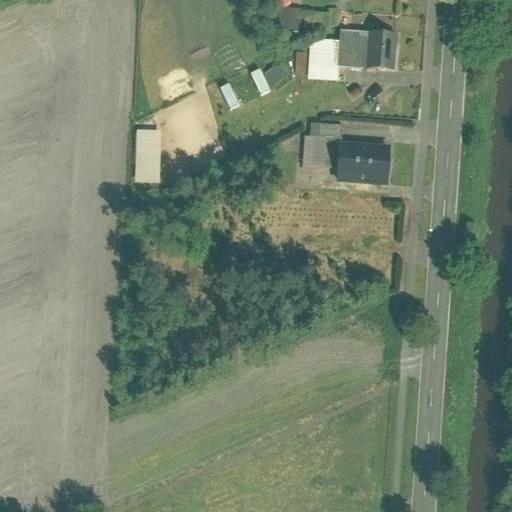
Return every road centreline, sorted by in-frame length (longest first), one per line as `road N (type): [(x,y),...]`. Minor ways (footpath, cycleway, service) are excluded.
road 1 (track): [(101,179),(83,394),(110,411),(330,316),(433,350)]
road 2 (tertiary): [(422,511),(455,0)]
